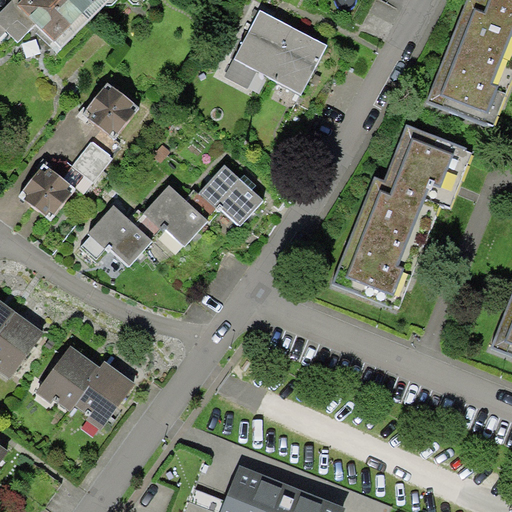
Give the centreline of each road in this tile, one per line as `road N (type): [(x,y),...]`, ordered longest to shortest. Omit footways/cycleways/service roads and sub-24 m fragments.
road 1 (residential): [(248,294),(418,0)]
road 2 (residential): [(248,294),(511,403)]
road 3 (residential): [(214,349),(101,299),(0,239)]
road 4 (residential): [(84,511),(214,349)]
